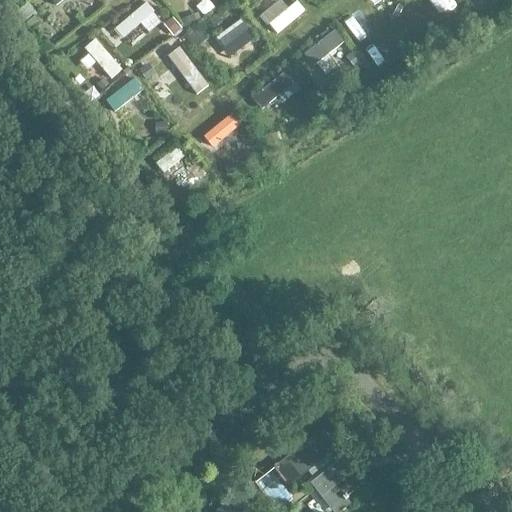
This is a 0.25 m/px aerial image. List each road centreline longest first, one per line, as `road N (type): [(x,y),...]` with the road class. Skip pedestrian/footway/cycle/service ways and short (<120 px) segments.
road 1 (unclassified): [(480,511),(345,368),(329,363),(297,375),(193,458)]
road 2 (track): [(348,0),(162,154)]
